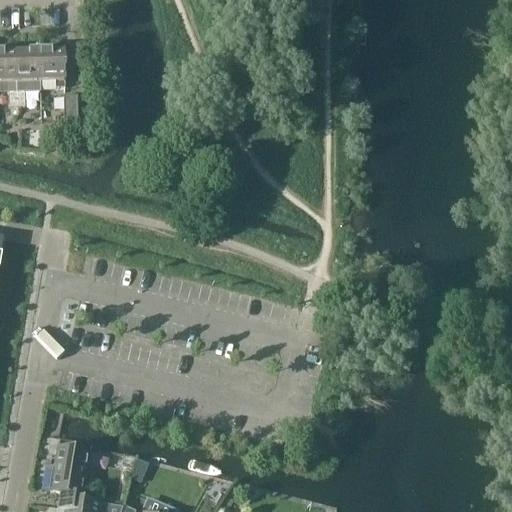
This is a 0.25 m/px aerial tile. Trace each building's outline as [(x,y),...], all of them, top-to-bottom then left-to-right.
[(64,91),(63,82),(63,53),(38,54),(39,83),(53,83),(53,91),(64,91)] [(16,110),(14,54),(0,54),(0,95),(7,95),(7,111),(16,110)] [(16,110),(22,110),(22,95),(39,94),(39,83),(38,54),(14,54),(16,110)] [(63,123),(77,123),(76,98),(63,98),(63,123)] [(81,508),(82,498),(89,456),(58,450),(55,470),(47,469),(43,492),(61,495),(59,504),(81,508)] [(144,477),(134,473),(130,483),(140,487),(144,477)] [(121,511),(122,510),(99,506),(88,504),(89,499),(82,498),(81,508),(59,504),(57,511),(121,511)]
